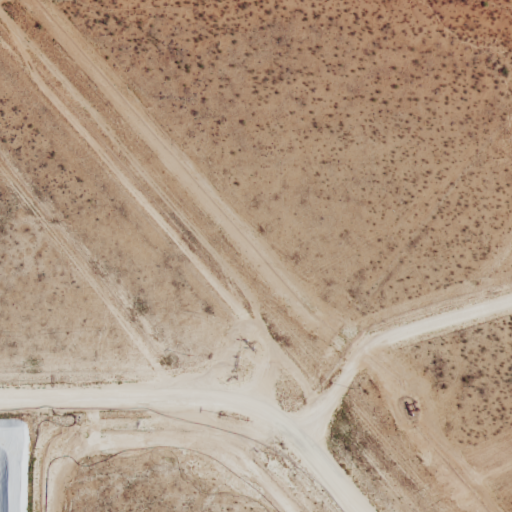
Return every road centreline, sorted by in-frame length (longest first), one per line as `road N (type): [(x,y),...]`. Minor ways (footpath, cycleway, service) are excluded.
road 1 (residential): [(367,511),(265,381),(230,395),(0,393)]
road 2 (residential): [(304,433),(375,338),(511,296)]
